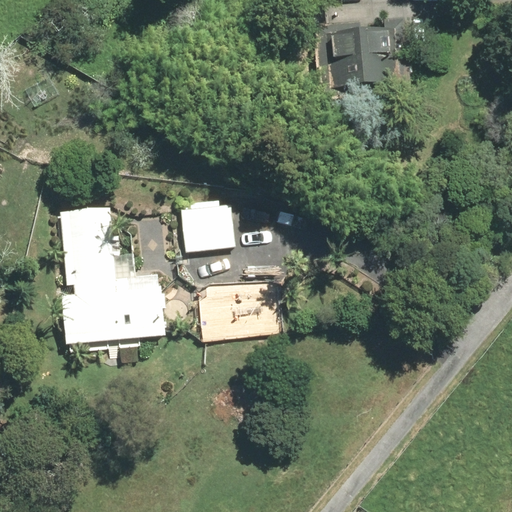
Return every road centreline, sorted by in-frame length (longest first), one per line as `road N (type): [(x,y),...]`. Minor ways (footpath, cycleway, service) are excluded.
road 1 (unknown): [(477,340),(341,255),(255,237)]
road 2 (unknown): [(477,340),(334,511)]
road 3 (unknown): [(511,5),(384,22)]
